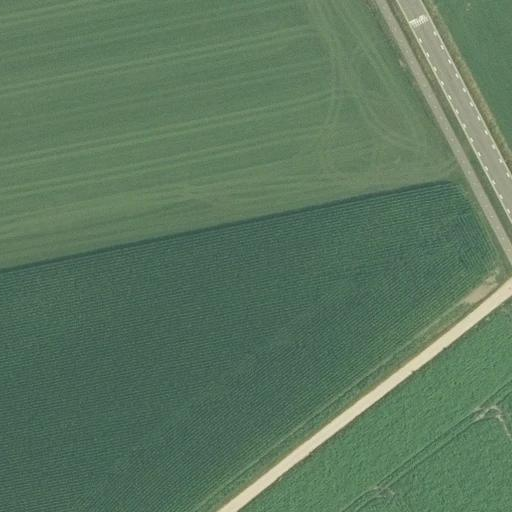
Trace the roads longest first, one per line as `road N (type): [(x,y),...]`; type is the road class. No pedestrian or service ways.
road 1 (track): [(236,511),(511,296)]
road 2 (tertiary): [(511,202),(407,0)]
